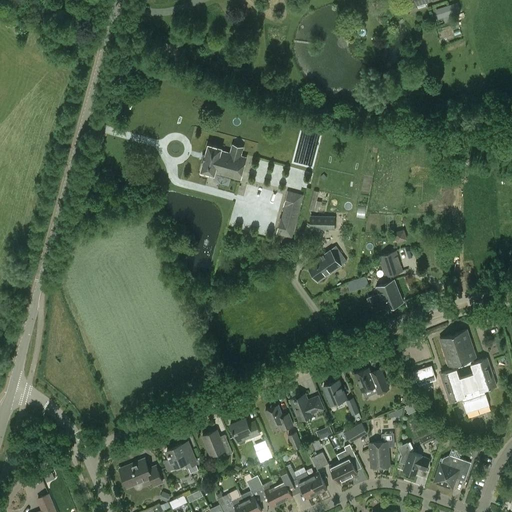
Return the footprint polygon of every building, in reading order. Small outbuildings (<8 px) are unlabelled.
[(406,0),(409,8),(417,5),(418,8),(425,6),(424,3),(425,2),(424,0),(406,0)] [(452,4),(435,9),(438,19),(455,13),(452,4)] [(208,144),(201,170),(214,173),(215,171),(240,178),(246,157),(240,155),(241,149),(232,147),(231,153),(220,150),(221,148),(208,144)] [(425,178),(425,184),(421,184),(421,196),(426,196),(426,203),(442,203),(442,196),(442,178),(425,178)] [(276,233),(292,238),(303,195),(288,190),(283,207),(284,207),(281,218),(280,218),(276,233)] [(314,190),(309,209),(318,211),(319,207),(320,207),(322,201),(320,201),(322,192),(314,190)] [(310,228),(335,229),(335,216),(311,215),(310,228)] [(404,228),(394,231),(398,242),(408,239),(404,228)] [(337,260),(342,257),(336,248),(308,267),(318,282),(341,266),(337,260)] [(379,258),(381,265),(385,278),(402,272),(396,253),(379,258)] [(350,291),(369,285),(366,276),(347,282),(350,291)] [(385,310),(386,310),(403,303),(394,281),(377,288),(382,302),(373,306),(376,314),(385,310)] [(439,338),(448,366),(452,365),(453,368),(440,372),(449,401),(462,397),(466,411),(489,404),(484,390),(497,386),(488,357),(475,361),(474,358),(477,357),(468,328),(439,338)] [(416,380),(435,374),(432,365),(414,371),(416,380)] [(380,368),(370,372),(368,368),(355,373),(363,391),(375,386),(378,393),(389,389),(380,368)] [(331,404),(346,398),(339,380),(324,386),(331,404)] [(313,412),(323,408),(318,396),(307,400),(305,395),(297,398),(296,397),(291,399),(299,420),(313,414),(313,412)] [(352,414),(359,411),(353,398),(347,400),(352,414)] [(405,405),(409,412),(417,407),(414,401),(405,405)] [(288,413),(283,416),(278,405),(265,410),(272,426),(279,423),(282,430),(293,425),(288,413)] [(230,424),(236,438),(238,443),(240,444),(245,442),(246,440),(246,439),(260,433),(255,421),(248,424),(246,418),(230,424)] [(321,438),(333,432),(330,425),(318,430),(321,438)] [(350,442),(361,435),(356,426),(345,432),(350,442)] [(230,445),(224,447),(217,430),(202,436),(211,456),(225,450),(227,454),(233,452),(230,445)] [(288,435),(293,449),(302,445),(297,431),(288,435)] [(371,467),(389,465),(388,446),(388,441),(370,443),(371,467)] [(188,467),(197,463),(188,442),(167,450),(170,458),(165,460),(169,469),(186,462),(188,467)] [(422,455),(411,451),(407,443),(399,447),(403,455),(400,461),(406,463),(403,470),(415,474),(418,467),(425,470),(430,459),(422,456),(422,455)] [(337,456),(339,461),(348,478),(358,473),(350,458),(356,455),(350,444),(344,446),(347,451),(344,451),(338,454),(337,456)] [(260,461),(272,456),(268,446),(256,451),(260,461)] [(323,466),(328,463),(323,452),(317,454),(323,466)] [(323,466),(317,454),(311,457),(317,469),(323,466)] [(459,479),(466,460),(459,458),(457,463),(453,461),(450,467),(441,463),(434,481),(452,488),(456,477),(459,479)] [(156,466),(149,469),(145,459),(120,469),(127,486),(151,477),(155,485),(163,481),(156,466)] [(348,478),(339,461),(329,466),(338,483),(348,478)] [(286,469),(292,481),(298,478),(292,467),(286,469)] [(274,484),(283,501),(293,496),(288,487),(294,485),(292,481),(286,469),(281,472),(284,479),(274,484)] [(317,493),(327,488),(319,471),(309,476),(317,493)] [(258,475),(252,477),(258,489),(264,486),(258,475)] [(317,493),(309,476),(299,481),(307,498),(317,493)] [(254,494),(252,492),(258,489),(252,477),(247,480),(251,489),(241,494),(244,499),(250,511),(260,511),(262,511),(254,494)] [(283,501),(274,484),(265,489),(273,506),(283,501)] [(43,510),(37,511),(56,511),(49,494),(38,498),(43,510)] [(170,500),(173,507),(187,500),(184,494),(170,500)] [(228,511),(231,511),(225,499),(223,496),(218,499),(224,511),(228,511)] [(231,497),(225,499),(231,511),(236,508),(237,511),(250,511),(244,499),(234,504),(231,497)] [(169,501),(154,505),(155,511),(170,507),(169,501)]
